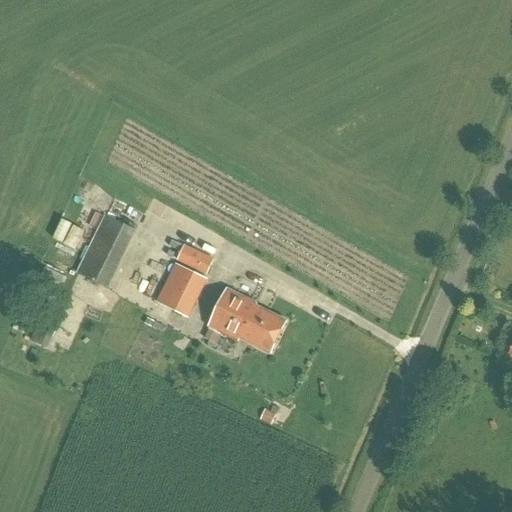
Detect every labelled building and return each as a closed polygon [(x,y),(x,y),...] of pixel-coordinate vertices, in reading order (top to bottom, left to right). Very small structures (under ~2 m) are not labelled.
[(108,290),(138,232),(106,216),(77,274),(108,290)] [(207,276),(214,260),(184,245),(176,261),(207,276)] [(187,320),(206,281),(175,266),(164,287),(156,304),(187,320)] [(270,355),(286,322),(256,307),(257,305),(227,290),(209,328),(238,342),(240,340),(270,355)] [(47,350),(64,313),(47,305),(35,332),(31,341),(47,350)] [(265,410),(260,421),(272,426),(276,416),(265,410)]
